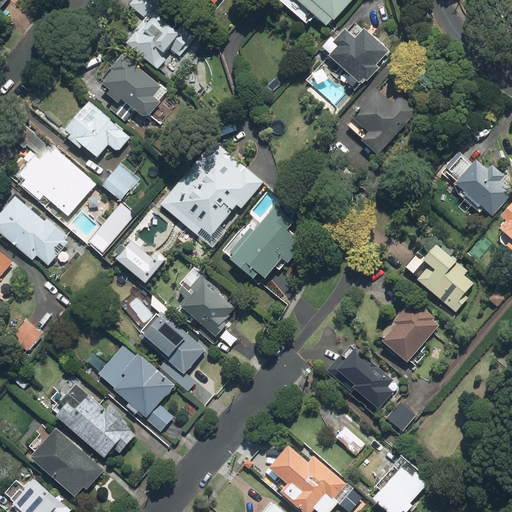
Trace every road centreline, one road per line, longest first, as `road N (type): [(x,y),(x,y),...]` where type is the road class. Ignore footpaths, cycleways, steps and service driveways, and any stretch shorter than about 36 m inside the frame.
road 1 (residential): [(290,356),(155,511)]
road 2 (residential): [(79,0),(0,92)]
